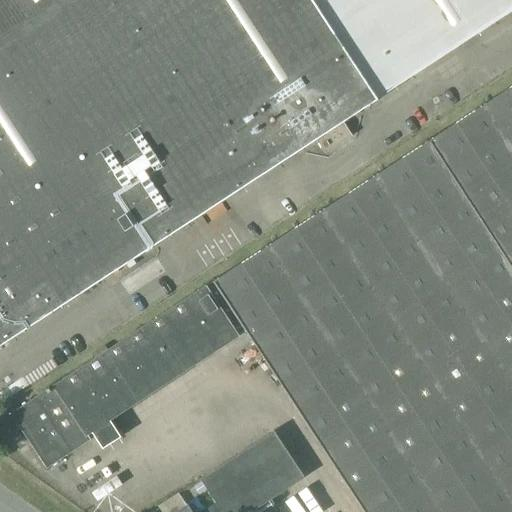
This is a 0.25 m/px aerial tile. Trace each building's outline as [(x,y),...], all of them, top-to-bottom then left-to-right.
[(0,0),(0,345),(315,140),(341,122),(375,100),(309,0),(0,0)] [(511,511),(511,85),(382,171),(212,282),(204,288),(203,287),(48,389),(47,388),(44,390),(45,391),(9,414),(45,469),(89,440),(86,436),(90,433),(101,450),(120,438),(109,421),(238,336),(237,335),(244,331),(344,484),(362,511),(511,511)] [(341,122),(315,140),(324,154),(351,137),(341,122)] [(204,480),(224,511),(244,511),(298,477),(271,436),(266,440),(211,476),(204,480)] [(195,487),(199,494),(206,490),(202,483),(195,487)] [(220,511),(214,503),(202,511),(220,511)]
